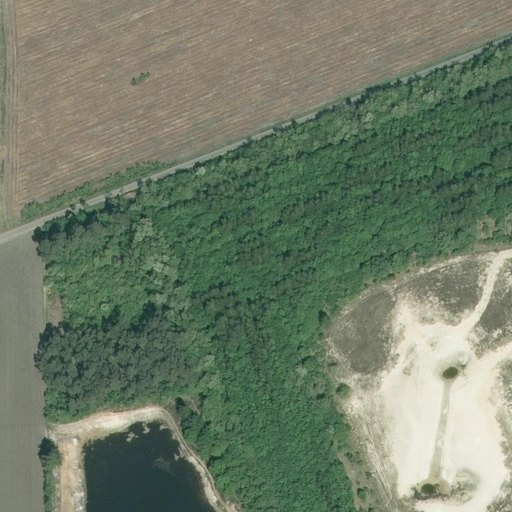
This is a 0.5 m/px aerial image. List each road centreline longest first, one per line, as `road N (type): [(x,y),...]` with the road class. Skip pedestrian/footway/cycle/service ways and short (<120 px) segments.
road 1 (unclassified): [(511,38),(0,234)]
road 2 (track): [(64,418),(53,213)]
